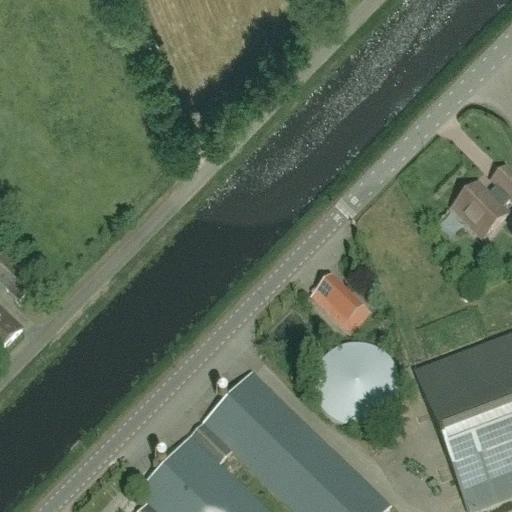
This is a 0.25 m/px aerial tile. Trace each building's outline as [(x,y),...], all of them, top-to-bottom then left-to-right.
[(477,185),(451,210),(482,241),(507,216),(502,210),(510,202),(511,203),(511,177),(505,170),(491,183),(496,188),(488,196),(477,185)] [(37,287),(0,252),(0,286),(20,305),(37,287)] [(310,299),(342,330),(363,309),(331,278),(310,299)] [(0,353),(22,330),(0,309),(0,353)] [(511,340),(415,377),(465,511),(469,511),(511,496),(511,340)] [(350,346),(344,348),(334,352),(329,356),(324,362),(319,369),(316,378),(315,387),(316,395),(317,401),(322,410),(326,415),(332,420),(339,425),(348,428),(357,429),(364,429),(370,427),(380,422),(385,419),(390,413),(395,405),(398,397),(399,388),(398,380),(397,374),(392,365),(388,360),(383,354),(375,350),(366,347),(358,346),(350,346)] [(145,510),(142,511),(264,511),(220,469),(233,454),(292,511),(388,511),(389,511),(250,376),(133,498),(145,510)]
